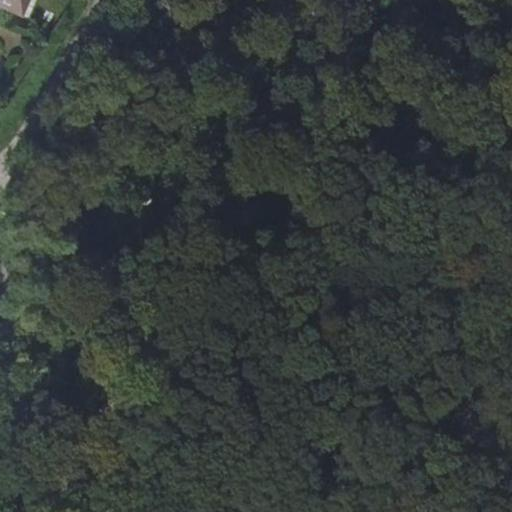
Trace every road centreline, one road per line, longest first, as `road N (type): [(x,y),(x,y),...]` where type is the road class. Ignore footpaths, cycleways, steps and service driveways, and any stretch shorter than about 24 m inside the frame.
road 1 (track): [(48,487),(125,368),(332,0)]
road 2 (track): [(0,225),(48,487)]
